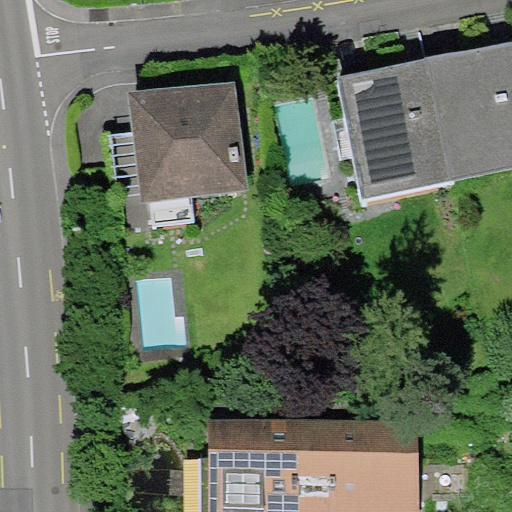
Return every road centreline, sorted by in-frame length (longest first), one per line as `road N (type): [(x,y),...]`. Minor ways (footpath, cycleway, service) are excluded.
road 1 (residential): [(0,66),(427,0)]
road 2 (tertiary): [(0,131),(35,411),(36,511)]
